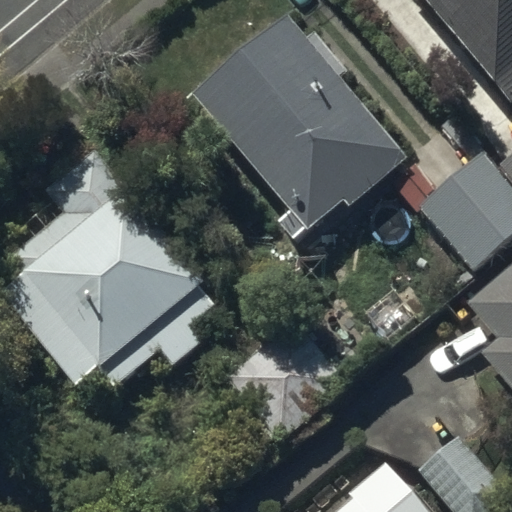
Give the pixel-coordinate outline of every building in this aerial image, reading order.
[(511,0),(417,0),(511,113),(511,0)] [(289,29),(196,106),(310,240),(345,211),(350,218),(408,169),(289,29)] [(98,161),(48,201),(66,224),(12,267),(27,286),(5,304),(79,398),(102,380),(115,397),(162,359),(175,375),(203,353),(190,337),(214,318),(201,301),(206,297),(98,161)] [(511,164),(502,172),(511,183),(511,164)] [(511,199),(483,166),(420,215),(477,282),(511,252),(511,199)] [(511,276),(470,312),(500,348),(482,364),(511,399),(511,276)] [(332,307),(226,384),(251,415),(238,425),(263,456),(274,447),(278,452),(351,394),(344,385),(375,360),(332,307)] [(511,507),(462,446),(421,478),(448,511),(505,511),(511,507)] [(417,511),(388,477),(353,506),(358,511),(357,511),(417,511)]
